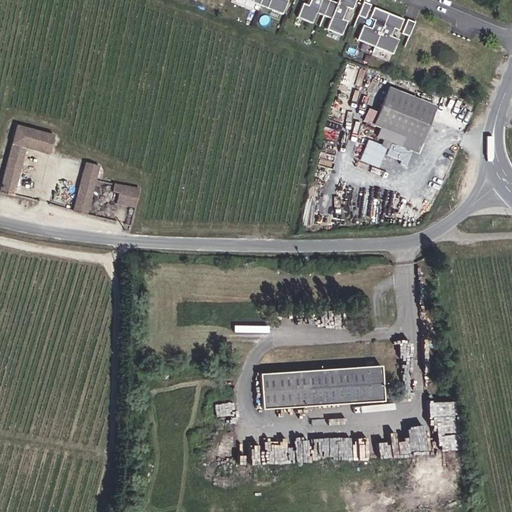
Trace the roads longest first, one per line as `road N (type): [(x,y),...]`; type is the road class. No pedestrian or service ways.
road 1 (residential): [(0,229),(174,254),(392,248),(445,211),(487,133)]
road 2 (unknown): [(412,329),(416,377),(408,407),(337,422),(266,417),(249,402),(258,349),(280,335),(316,332)]
